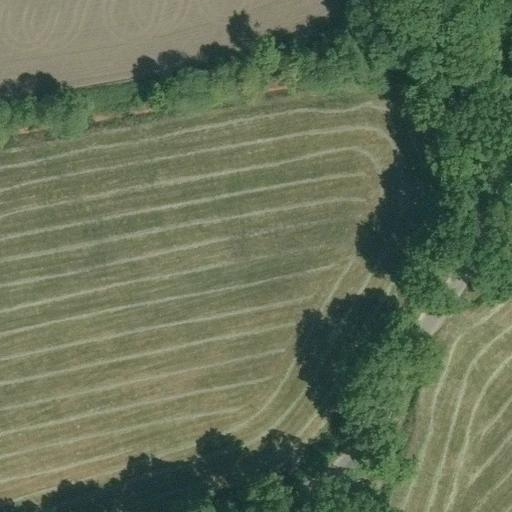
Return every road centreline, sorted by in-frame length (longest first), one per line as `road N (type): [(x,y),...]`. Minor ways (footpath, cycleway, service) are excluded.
road 1 (tertiary): [(357,455),(428,330),(511,227)]
road 2 (track): [(426,0),(487,213)]
